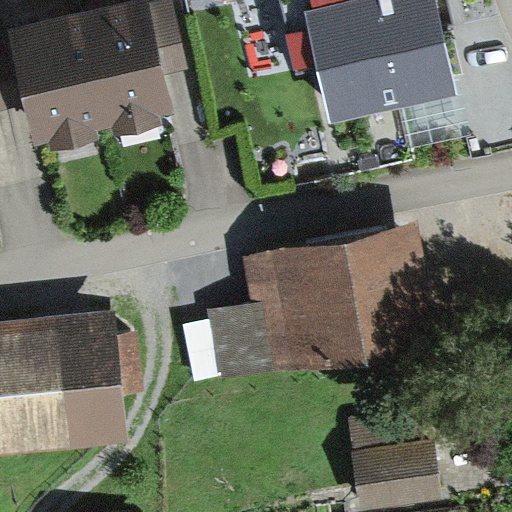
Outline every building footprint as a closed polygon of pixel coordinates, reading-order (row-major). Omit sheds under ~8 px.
[(148,0),(141,0),(8,29),(9,35),(26,106),(34,148),(51,144),(53,152),(101,142),(98,131),(113,128),(115,138),(166,127),(164,119),(175,117),(166,75),(150,3),(148,0)] [(175,0),(164,0),(150,3),(166,75),(190,69),(175,0)] [(278,0),(286,35),(306,31),(327,125),(459,96),(437,0),(278,0)] [(0,112),(26,106),(9,35),(0,37),(0,112)] [(415,217),(242,252),(250,290),(211,299),(226,368),(438,324),(415,217)] [(103,302),(0,312),(0,431),(114,420),(103,302)] [(421,404),(349,415),(362,503),(445,491),(435,428),(425,430),(421,404)]
